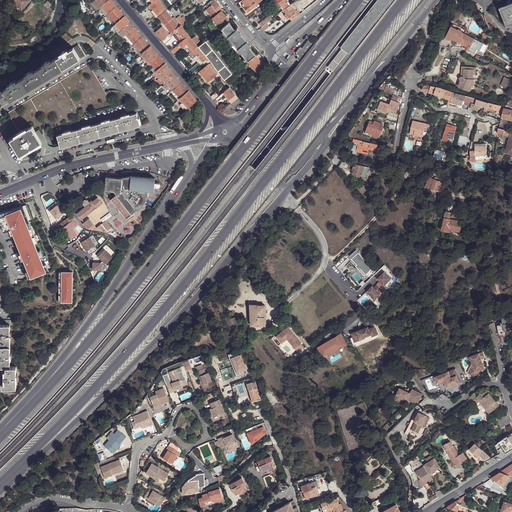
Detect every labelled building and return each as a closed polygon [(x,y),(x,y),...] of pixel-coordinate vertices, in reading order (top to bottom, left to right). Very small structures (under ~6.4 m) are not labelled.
[(14,0),(18,3),(16,5),(21,10),(30,0),(29,0),(14,0)] [(108,0),(95,0),(93,2),(99,9),(100,8),(108,0)] [(108,0),(100,8),(106,16),(108,14),(117,6),(111,0),(108,0)] [(158,17),(166,11),(157,0),(155,0),(152,3),(149,5),(158,17)] [(157,0),(166,11),(168,9),(160,0),(157,0)] [(206,9),(212,17),(220,11),(222,10),(213,0),(211,0),(207,4),(209,6),(207,8),(206,9)] [(241,0),(243,3),(242,4),(248,11),(261,0),(241,0)] [(283,10),(290,4),(286,0),(275,0),(277,1),(276,2),(277,4),(278,3),(280,5),(283,10)] [(295,2),(302,11),(310,5),(306,0),(304,0),(300,4),(297,1),(295,2)] [(341,48),(342,49),(347,53),(348,54),(349,54),(390,0),(377,0),(341,47),(341,48)] [(99,9),(93,2),(91,4),(97,11),(99,9)] [(511,25),(511,2),(501,7),(508,27),(511,25)] [(289,17),(291,21),(298,15),(290,4),(283,10),(286,13),(285,14),(288,18),(289,17)] [(125,16),(117,6),(108,14),(116,23),(125,16)] [(171,34),(172,33),(174,31),(181,25),(176,19),(175,17),(172,19),(166,11),(158,17),(156,19),(159,23),(161,21),(171,34)] [(220,11),(212,17),(219,26),(228,19),(222,11),(221,12),(220,11)] [(108,14),(106,16),(114,25),(116,23),(108,14)] [(114,28),(118,33),(120,31),(130,22),(125,16),(116,23),(114,25),(103,35),(104,37),(107,34),(107,33),(108,32),(108,33),(114,28)] [(176,19),(181,25),(187,20),(184,17),(181,19),(179,16),(176,19)] [(266,23),(272,19),(269,16),(259,24),(262,27),(266,23)] [(134,27),(130,22),(120,31),(124,35),(134,27)] [(239,51),(247,61),(255,55),(249,47),(251,46),(237,28),(235,30),(229,22),(221,28),(229,39),(231,41),(237,49),(239,51)] [(182,42),(190,36),(189,35),(181,25),(174,31),(182,42)] [(123,37),(131,46),(142,36),(134,27),(124,35),(123,37)] [(162,41),(166,38),(169,36),(166,32),(167,32),(162,27),(155,32),(162,41)] [(450,30),(445,38),(453,40),(467,47),(466,49),(475,54),(477,50),(478,50),(480,51),(484,43),(458,31),(457,34),(450,30)] [(172,33),(180,43),(182,42),(174,31),(172,33)] [(131,46),(139,55),(150,46),(142,36),(131,46)] [(193,50),(198,47),(198,46),(196,44),(200,41),(196,36),(192,39),(190,36),(182,42),(180,43),(179,44),(182,47),(185,45),(187,48),(189,47),(193,51),(193,50)] [(209,38),(205,41),(215,53),(218,51),(209,40),(210,39),(209,38)] [(218,73),(224,80),(227,78),(232,74),(222,62),(224,60),(218,51),(215,53),(205,41),(204,42),(198,46),(198,47),(209,60),(211,63),(212,63),(216,70),(218,73)] [(299,58),(302,60),(302,61),(314,45),(308,41),(302,49),(304,51),(299,58)] [(73,47),(80,59),(85,56),(78,45),(73,47)] [(139,55),(147,64),(149,62),(157,54),(150,46),(139,55)] [(56,58),(62,69),(80,59),(73,47),(66,52),(63,54),(56,58)] [(201,66),(207,62),(209,60),(198,47),(193,50),(193,51),(191,53),(190,54),(193,59),(197,55),(200,59),(197,61),(198,63),(201,66)] [(347,53),(342,49),(328,67),(333,71),(347,53)] [(165,63),(157,54),(149,62),(154,67),(157,71),(165,63)] [(253,70),(255,73),(264,66),(259,59),(255,55),(247,61),(254,69),(253,70)] [(38,69),(45,80),(62,69),(56,58),(49,62),(46,64),(38,69)] [(222,62),(232,74),(236,71),(235,69),(233,70),(224,60),(222,62)] [(153,74),(155,76),(156,75),(167,66),(165,63),(157,71),(153,74)] [(188,71),(191,74),(201,66),(198,63),(197,64),(194,66),(188,71)] [(212,63),(211,63),(208,65),(216,75),(218,73),(216,70),(212,63)] [(92,70),(88,64),(7,113),(18,131),(41,117),(45,122),(50,126),(55,132),(109,99),(106,93),(92,70)] [(216,75),(208,65),(199,72),(207,82),(212,78),(213,79),(215,77),(215,76),(216,75)] [(156,75),(163,84),(174,74),(167,66),(156,75)] [(462,66),(461,77),(463,76),(464,69),(473,70),(473,75),(475,75),(476,67),(462,66)] [(21,79),(28,90),(45,80),(38,69),(31,73),(28,75),(21,79)] [(463,76),(461,77),(460,78),(461,80),(458,86),(470,91),(474,81),(474,79),(472,79),(473,75),(473,70),(464,69),(463,76)] [(170,91),(171,92),(182,82),(174,74),(163,84),(164,84),(162,86),(165,89),(167,88),(169,86),(172,89),(170,91)] [(230,87),(231,89),(233,86),(227,78),(224,80),(230,87)] [(511,84),(511,80),(505,78),(501,86),(509,90),(511,84)] [(4,90),(7,95),(10,101),(28,90),(21,79),(14,83),(11,85),(4,90)] [(182,82),(171,92),(178,100),(179,99),(189,91),(182,82)] [(449,100),(451,92),(440,88),(431,86),(424,84),(422,89),(429,92),(438,95),(449,100)] [(236,95),(232,91),(231,89),(230,87),(218,96),(213,100),(216,103),(225,96),(229,100),(236,95)] [(180,115),(197,100),(189,91),(179,99),(182,102),(179,105),(183,109),(178,114),(180,115)] [(451,103),(453,104),(456,93),(451,92),(449,100),(447,104),(450,105),(451,103)] [(463,102),(464,100),(465,95),(456,93),(453,104),(462,106),(463,102)] [(393,94),(390,100),(399,104),(402,105),(403,98),(393,94)] [(466,109),(473,111),(474,109),(475,104),(476,104),(477,99),(471,97),(465,95),(464,100),(472,103),(471,105),(471,106),(469,105),(469,107),(467,106),(466,109)] [(486,111),(487,110),(489,103),(477,99),(476,104),(475,104),(474,109),(478,110),(478,108),(480,108),(481,106),(484,107),(484,109),(484,110),(484,111),(485,112),(486,111)] [(399,104),(390,100),(389,104),(386,110),(396,114),(399,104)] [(386,110),(389,104),(380,101),(377,109),(385,113),(385,112),(386,110)] [(500,114),(501,111),(502,106),(489,103),(487,110),(500,114)] [(503,112),(501,118),(511,120),(511,109),(510,110),(503,108),(503,112)] [(116,119),(120,131),(140,125),(137,113),(127,116),(124,117),(116,119)] [(471,119),(457,115),(456,118),(465,120),(459,142),(466,144),(469,130),(468,130),(471,119)] [(96,124),(100,137),(111,134),(120,131),(116,119),(108,121),(104,122),(96,124)] [(365,132),(374,135),(373,137),(377,138),(377,137),(379,137),(383,128),(382,127),(383,124),(374,120),(373,122),(369,121),(365,132)] [(429,125),(412,120),(409,134),(422,137),(424,129),(428,130),(429,125)] [(85,128),(77,130),(81,142),(100,137),(96,124),(88,127),(85,128)] [(453,127),(447,125),(443,140),(454,143),(458,126),(454,125),(453,127)] [(20,155),(41,142),(35,132),(32,126),(10,139),(20,155)] [(511,132),(505,130),(499,128),(497,133),(504,135),(511,137),(511,134),(511,132)] [(35,132),(41,142),(45,140),(39,129),(35,132)] [(81,142),(77,130),(69,132),(65,133),(57,135),(60,145),(61,148),(73,144),(81,142)] [(358,143),(356,150),(367,153),(368,149),(376,151),(377,145),(353,139),(352,141),(354,142),(358,143)] [(45,140),(41,142),(43,144),(46,148),(49,150),(51,146),(49,145),(47,143),(45,140)] [(476,155),(476,156),(487,155),(486,145),(476,146),(476,151),(476,155)] [(446,162),(448,152),(435,150),(433,157),(446,162)] [(354,163),(352,169),(354,169),(352,174),(357,175),(356,176),(366,178),(369,167),(354,163)] [(121,191),(137,211),(142,206),(147,198),(148,190),(150,191),(154,191),(154,187),(158,188),(159,188),(160,187),(160,184),(160,183),(159,183),(158,183),(155,182),(155,178),(131,176),(122,177),(122,178),(106,177),(105,190),(114,190),(117,194),(121,191)] [(425,186),(430,188),(434,178),(429,176),(425,186)] [(430,188),(437,191),(441,181),(434,178),(430,188)] [(441,181),(437,191),(442,193),(446,183),(441,181)] [(120,212),(126,219),(137,211),(121,191),(117,194),(110,199),(117,208),(120,212)] [(77,213),(81,219),(102,203),(98,197),(93,201),(92,200),(90,201),(88,199),(85,199),(83,200),(82,203),(84,205),(79,209),(77,207),(75,209),(77,212),(77,213)] [(457,206),(448,204),(446,212),(445,212),(445,215),(445,216),(445,217),(453,219),(457,206)] [(27,205),(0,212),(0,220),(4,231),(6,230),(8,230),(10,233),(22,265),(23,269),(27,279),(52,270),(27,205)] [(58,205),(50,211),(57,219),(64,213),(58,205)] [(61,223),(58,225),(61,229),(63,227),(72,238),(77,234),(73,229),(79,224),(75,218),(74,215),(73,214),(61,223)] [(453,219),(445,217),(442,229),(451,232),(451,229),(460,232),(462,225),(460,224),(461,221),(453,219)] [(89,218),(84,222),(83,223),(84,225),(86,227),(87,228),(89,228),(97,230),(106,233),(111,235),(114,236),(117,233),(112,227),(112,228),(105,221),(98,227),(89,218)] [(117,233),(114,236),(128,245),(131,240),(122,234),(121,236),(117,233)] [(95,246),(90,237),(82,242),(87,251),(95,246)] [(357,249),(350,255),(368,275),(375,269),(357,249)] [(112,257),(105,250),(98,257),(103,261),(101,263),(93,262),(93,269),(104,270),(108,266),(106,264),(112,257)] [(72,272),(62,272),(62,302),(72,302),(72,294),(69,294),(70,279),(72,280),(72,272)] [(384,273),(377,279),(384,286),(391,280),(384,273)] [(382,291),(376,285),(374,288),(372,286),(366,292),(374,300),(380,295),(379,294),(382,291)] [(265,317),(266,317),(266,305),(250,305),(250,314),(249,314),(249,317),(250,317),(250,325),(265,325),(265,317)] [(229,319),(233,327),(237,325),(234,317),(229,319)] [(498,328),(499,335),(505,334),(504,329),(510,328),(509,321),(503,322),(501,323),(501,325),(498,325),(498,328)] [(10,325),(3,325),(0,325),(0,344),(0,350),(0,349),(0,366),(6,367),(6,370),(5,370),(5,375),(5,378),(5,383),(2,383),(2,387),(17,387),(16,366),(10,367),(10,325)] [(368,326),(364,328),(363,330),(360,331),(360,330),(351,333),(355,342),(364,338),(365,336),(370,334),(371,336),(377,334),(374,326),(369,328),(368,326)] [(287,327),(275,337),(281,343),(286,339),(290,344),(293,341),(297,346),(301,342),(293,333),(292,334),(290,332),(291,331),(287,327)] [(340,334),(319,347),(323,355),(327,353),(334,349),(338,347),(339,348),(346,344),(340,334)] [(295,350),(287,340),(280,345),(288,355),(295,350)] [(228,354),(236,377),(247,373),(240,354),(239,355),(238,352),(235,353),(235,352),(228,354)] [(472,374),(478,377),(480,372),(485,370),(482,360),(485,359),(483,353),(470,358),(475,369),(472,374)] [(202,380),(200,380),(199,381),(202,388),(208,385),(207,382),(212,381),(208,372),(206,373),(204,368),(203,368),(202,363),(194,366),(196,370),(197,370),(198,370),(202,380)] [(477,378),(478,377),(472,374),(475,369),(473,368),(470,375),(477,378)] [(450,386),(451,388),(460,384),(457,377),(459,376),(456,370),(435,378),(438,384),(441,383),(441,384),(443,384),(445,384),(446,387),(450,386)] [(173,389),(182,386),(187,383),(185,377),(179,379),(177,372),(170,374),(172,382),(171,382),(173,389)] [(248,389),(252,401),(261,398),(260,397),(259,395),(256,386),(254,380),(246,383),(248,389)] [(413,401),(418,403),(422,395),(412,390),(410,393),(407,392),(405,391),(400,388),(394,400),(401,404),(404,399),(412,403),(413,401)] [(154,408),(161,405),(169,402),(163,389),(155,392),(156,395),(150,398),(154,408)] [(480,402),(486,410),(491,406),(494,410),(500,405),(490,394),(489,393),(489,392),(488,392),(487,392),(486,392),(485,392),(484,393),(483,394),(480,396),(479,395),(473,400),(476,404),(480,402)] [(225,413),(219,399),(210,402),(212,407),(209,408),(212,416),(217,414),(218,417),(221,416),(220,415),(225,413)] [(147,410),(139,413),(137,415),(132,416),(134,420),(131,421),(133,428),(142,425),(141,423),(147,421),(148,426),(153,424),(147,410)] [(511,422),(511,420),(509,410),(497,420),(499,422),(497,423),(500,429),(511,422)] [(429,418),(418,412),(416,416),(414,422),(415,422),(411,430),(418,433),(422,425),(425,427),(429,418)] [(266,433),(263,426),(248,432),(252,441),(256,440),(256,439),(260,437),(264,434),(266,433)] [(119,443),(120,443),(126,437),(117,429),(106,442),(114,449),(119,443)] [(248,432),(247,433),(251,444),(260,437),(256,439),(256,440),(252,441),(248,432)] [(511,433),(500,441),(498,438),(496,439),(499,443),(504,451),(505,453),(511,449),(511,433)] [(222,438),(222,437),(217,438),(221,448),(225,446),(230,444),(232,449),(238,447),(236,441),(235,442),(232,434),(228,436),(222,438)] [(455,466),(467,459),(464,453),(460,455),(458,455),(454,448),(453,446),(451,441),(445,444),(447,449),(446,449),(455,466)] [(490,457),(478,445),(476,443),(475,443),(469,449),(477,456),(479,454),(485,460),(490,457)] [(176,455),(178,451),(169,445),(166,449),(168,450),(162,458),(170,463),(176,455)] [(100,461),(106,459),(103,452),(97,455),(100,461)] [(440,467),(432,455),(425,460),(428,463),(424,465),(430,474),(440,467)] [(270,456),(257,461),(261,470),(262,472),(266,471),(267,472),(275,469),(273,465),(274,465),(270,456)] [(113,472),(122,468),(119,459),(100,467),(104,478),(113,475),(112,472),(111,471),(112,470),(113,472)] [(155,476),(159,479),(163,481),(168,474),(151,463),(145,473),(153,478),(155,476)] [(511,463),(510,465),(500,471),(509,475),(511,475),(511,474),(511,463)] [(224,464),(213,468),(218,475),(227,472),(224,464)] [(432,480),(423,467),(415,472),(420,480),(419,481),(423,486),(432,480)] [(509,475),(500,471),(492,477),(501,484),(509,475)] [(188,481),(186,481),(182,486),(183,493),(192,493),(198,489),(198,487),(203,487),(205,485),(204,480),(204,473),(197,474),(197,475),(190,479),(189,479),(188,480),(188,481)] [(217,477),(219,482),(228,479),(226,474),(217,477)] [(511,475),(509,475),(501,484),(495,491),(502,494),(501,496),(511,499),(511,475)] [(242,477),(229,484),(235,495),(236,494),(239,492),(240,494),(248,490),(245,486),(246,486),(242,477)] [(492,477),(483,482),(486,488),(495,491),(501,484),(492,477)] [(314,490),(316,489),(314,482),(300,486),(302,491),(303,491),(304,494),(305,498),(315,495),(314,490)] [(202,497),(198,498),(200,506),(205,505),(204,501),(212,498),(213,502),(222,500),(219,488),(208,492),(208,493),(201,495),(202,497)] [(148,498),(156,503),(156,502),(160,504),(165,498),(152,490),(150,493),(147,491),(143,497),(147,500),(148,498)] [(374,508),(396,496),(393,492),(372,503),(374,508)] [(332,507),(333,509),(333,511),(341,511),(344,511),(341,503),(339,504),(338,498),(321,503),(323,509),(328,508),(332,507)] [(299,511),(294,500),(271,511),(299,511)] [(456,500),(447,506),(449,507),(458,510),(460,504),(456,500)] [(505,511),(510,511),(511,509),(511,503),(505,501),(501,511),(505,511)]
